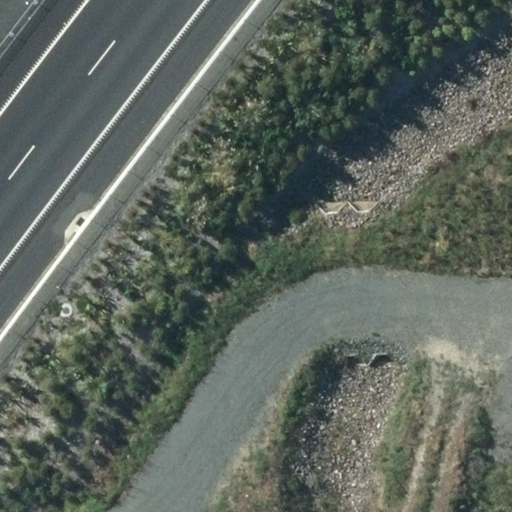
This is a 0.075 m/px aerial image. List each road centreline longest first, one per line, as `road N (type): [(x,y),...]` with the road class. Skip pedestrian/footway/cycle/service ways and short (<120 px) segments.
road 1 (track): [(178,511),(278,337),(369,301),(500,303),(511,395)]
road 2 (motorway): [(154,0),(0,204)]
